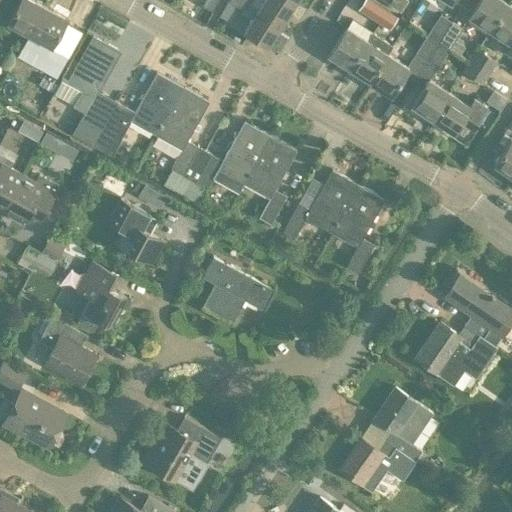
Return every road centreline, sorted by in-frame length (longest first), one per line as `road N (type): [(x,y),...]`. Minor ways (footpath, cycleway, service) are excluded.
road 1 (residential): [(343,369),(246,376),(174,339),(91,479),(64,496),(0,464)]
road 2 (residential): [(343,369),(458,193)]
road 3 (residential): [(458,193),(279,96)]
road 4 (residential): [(279,96),(124,0)]
road 5 (residential): [(242,511),(343,369)]
